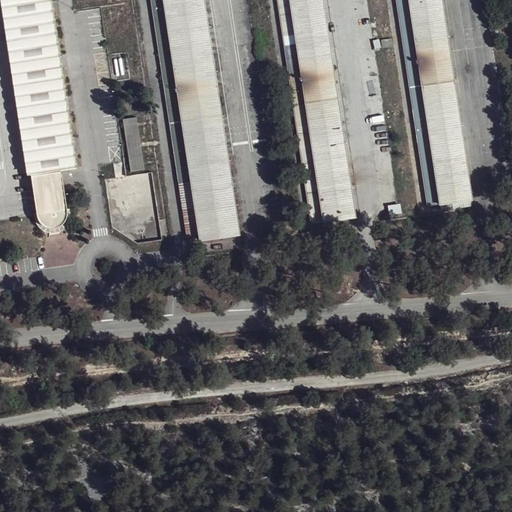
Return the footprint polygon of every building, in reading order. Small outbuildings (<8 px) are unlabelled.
[(50,0),(0,0),(27,173),(77,167),(50,0)] [(203,0),(163,0),(193,205),(232,199),(203,0)] [(319,0),(276,0),(303,187),(345,184),(319,0)] [(436,0),(393,0),(419,171),(460,165),(436,0)] [(142,170),(138,115),(123,116),(128,171),(142,170)] [(156,204),(151,171),(125,175),(123,162),(117,163),(119,179),(113,180),(116,196),(127,195),(129,208),(156,204)]
